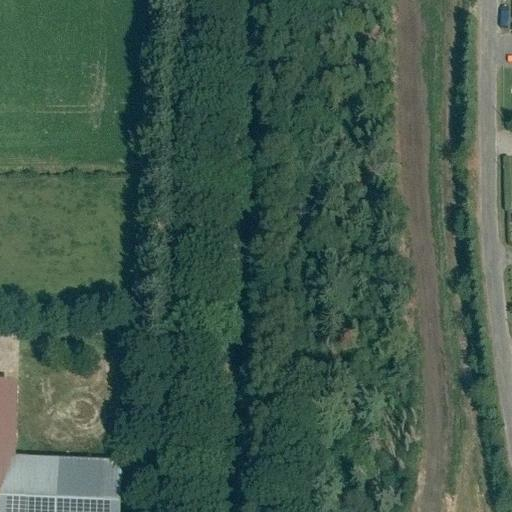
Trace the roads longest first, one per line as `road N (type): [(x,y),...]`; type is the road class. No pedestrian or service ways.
road 1 (track): [(438,511),(411,0)]
road 2 (unclassified): [(200,0),(173,511)]
road 3 (residential): [(492,0),(488,273),(511,408)]
